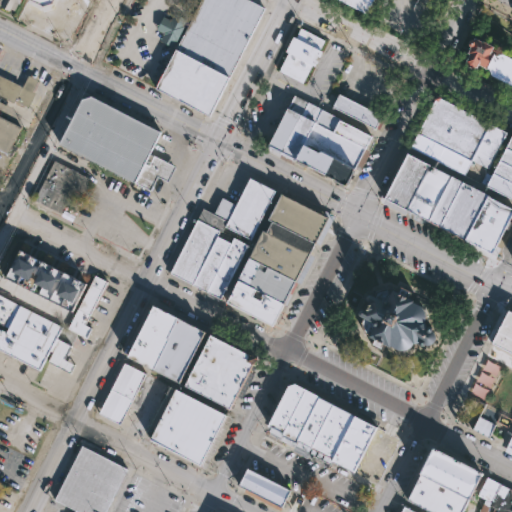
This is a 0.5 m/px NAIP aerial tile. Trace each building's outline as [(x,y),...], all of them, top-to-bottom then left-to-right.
[(229,79),(266,7),(252,0),(202,0),(176,52),(229,79)] [(331,0),(377,0),(367,19),(331,0)] [(187,18),(173,48),(160,42),(163,34),(157,31),(164,16),(170,19),(174,12),(187,18)] [(301,29),(280,72),(305,85),(326,41),(301,29)] [(511,58),(511,86),(491,76),(489,68),(486,67),(485,69),(484,68),(484,67),(477,64),(475,67),(474,66),(470,67),(466,66),(465,60),(468,53),(466,52),(468,48),(468,47),(469,45),(467,44),(466,43),(466,41),(467,40),(469,39),(471,39),(472,40),(472,39),(471,39),(472,37),(481,41),(481,40),(491,45),(489,50),(493,51),(492,53),(496,55),(501,53),(511,58)] [(211,116),(229,79),(176,52),(158,88),(211,116)] [(0,77),(0,96),(14,104),(15,102),(28,109),(36,95),(33,93),(39,82),(29,77),(22,88),(0,77)] [(162,130),(149,155),(136,181),(59,142),(82,98),(92,95),(162,130)] [(294,163),(263,149),(292,95),(321,110),(320,112),(314,124),(303,145),(301,148),(294,163)] [(375,130),(331,109),(338,95),(382,117),(375,130)] [(490,122),(437,95),(418,133),(469,160),(471,160),(472,159),(490,122)] [(371,139),(365,151),(363,150),(314,124),(320,112),(371,139)] [(0,116),(24,128),(8,158),(0,153),(0,116)] [(508,132),(490,168),(472,159),(490,122),(508,132)] [(353,171),(363,150),(314,124),(303,145),(320,154),(353,171)] [(469,160),(463,172),(411,146),(418,133),(469,160)] [(511,166),(511,149),(505,146),(499,159),(511,166)] [(294,163),(301,148),(313,154),(320,154),(353,171),(355,172),(346,190),(294,163)] [(425,165),(403,154),(380,200),(402,211),(425,165)] [(136,181),(153,190),(159,179),(169,184),(177,169),(149,155),(136,181)] [(511,181),(511,166),(499,159),(492,171),(511,181)] [(55,162),(35,202),(53,211),(65,186),(84,196),(92,181),(55,162)] [(424,222),(402,211),(425,165),(447,176),(424,222)] [(511,197),(511,181),(492,171),(486,184),(511,197)] [(276,189),(249,176),(236,203),(222,195),(214,211),(226,217),(226,219),(203,207),(197,218),(221,230),(224,225),(251,238),(276,189)] [(435,228),(424,222),(447,176),(458,182),(435,228)] [(461,241),(435,228),(458,182),(485,195),(483,198),(461,241)] [(264,221),(269,223),(317,248),(330,221),(278,194),(264,221)] [(511,212),(511,214),(491,256),(461,241),(483,198),(511,212)] [(193,287),(171,276),(198,222),(221,233),(218,238),(193,287)] [(269,223),(264,233),(260,231),(246,259),(298,285),(317,248),(269,223)] [(232,245),(218,238),(193,287),(206,294),(232,245)] [(221,302),(248,248),(234,241),(232,245),(206,294),(221,302)] [(87,282),(73,310),(5,276),(19,248),(87,282)] [(246,259),(234,281),(285,307),(286,308),(298,285),(246,259)] [(78,311),(89,317),(107,283),(95,277),(78,311)] [(234,281),(223,305),(273,330),(285,307),(234,281)] [(412,347),(417,349),(421,349),(423,349),(427,349),(430,349),(434,346),(435,344),(435,342),(435,339),(432,334),(429,332),(427,329),(424,328),(423,324),(424,322),(425,319),(425,315),(419,307),(407,301),(410,296),(398,289),(395,295),(388,291),(387,293),(384,292),(374,295),(372,299),(366,296),(364,296),(362,296),(361,297),(360,299),(361,301),(362,302),(364,303),(360,313),(358,312),(356,312),(355,312),(354,314),(354,315),(354,317),(355,317),(361,321),(358,325),(361,335),(365,336),(364,339),(371,342),(368,347),(378,352),(381,347),(386,350),(386,348),(396,353),(399,354),(406,353),(411,349),(412,347)] [(0,293),(0,322),(4,325),(16,302),(0,293)] [(0,348),(40,369),(49,352),(57,339),(64,326),(20,304),(7,331),(0,327),(0,348)] [(178,317),(153,305),(127,356),(152,368),(178,317)] [(511,311),(508,309),(490,343),(511,354),(511,311)] [(89,317),(85,325),(92,329),(86,340),(68,330),(78,311),(89,317)] [(206,331),(179,382),(152,368),(178,317),(206,331)] [(206,335),(180,387),(229,412),(255,360),(206,335)] [(49,352),(53,354),(48,363),(71,375),(76,366),(65,360),(72,347),(57,339),(49,352)] [(486,358),(481,367),(494,374),(499,365),(486,358)] [(146,373),(120,423),(97,412),(125,362),(146,373)] [(479,370),(475,379),(488,386),(492,376),(479,370)] [(473,381),(469,391),(481,397),(486,388),(473,381)] [(267,427),(286,389),(293,386),(303,391),(282,435),(267,427)] [(229,419),(203,470),(149,442),(175,391),(229,419)] [(303,391),(318,398),(295,444),(294,445),(280,438),(282,435),(303,391)] [(318,398),(331,405),(309,450),(309,451),(295,444),(318,398)] [(331,405),(353,416),(331,461),(309,450),(331,405)] [(353,416),(379,429),(355,475),(330,463),(331,461),(353,416)] [(494,425),(487,439),(471,430),(478,417),(494,425)] [(81,511),(106,511),(128,469),(82,445),(55,499),(77,510),(81,511)] [(481,474),(470,496),(419,471),(418,470),(430,448),(481,474)] [(294,490),(284,510),(238,487),(247,468),(250,469),(294,490)] [(470,496),(462,511),(433,511),(405,498),(419,471),(470,496)] [(502,484),(488,477),(478,494),(484,497),(477,510),(480,511),(487,511),(491,504),(502,484)] [(511,511),(511,489),(502,484),(491,504),(497,507),(494,511),(511,511)]
